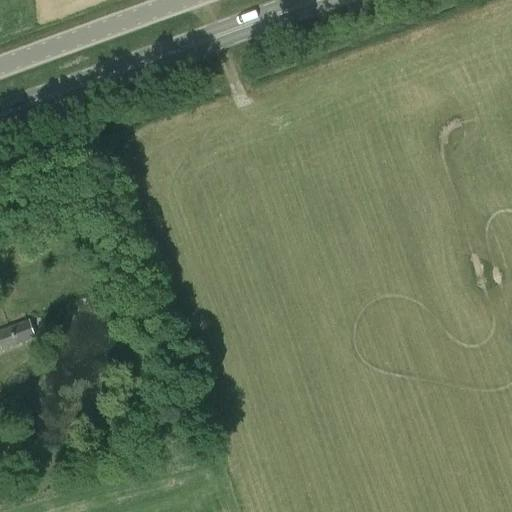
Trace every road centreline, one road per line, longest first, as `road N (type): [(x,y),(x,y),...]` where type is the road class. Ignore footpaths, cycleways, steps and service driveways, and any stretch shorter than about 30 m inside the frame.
road 1 (secondary): [(0,117),(322,0)]
road 2 (unclassified): [(0,64),(180,0)]
